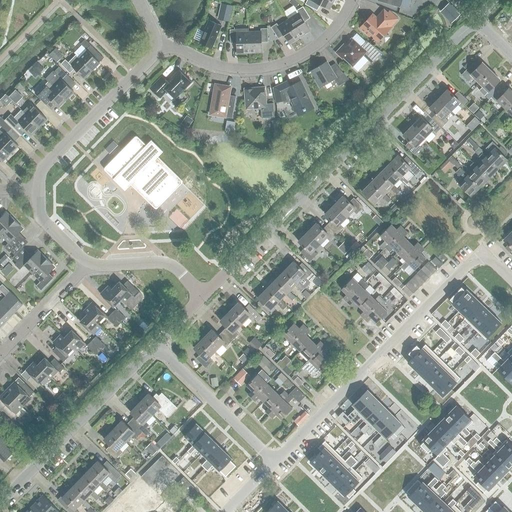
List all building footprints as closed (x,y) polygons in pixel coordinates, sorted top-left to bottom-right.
[(332,0),(307,0),(305,4),(317,10),(320,5),(328,9),(332,0)] [(386,0),(385,4),(400,8),(402,0),(386,0)] [(232,6),(220,3),(217,19),(229,22),(232,6)] [(459,15),(448,3),(440,11),(451,23),(459,15)] [(298,13),(288,20),(299,37),(309,30),(304,22),(310,18),(302,7),(297,11),(298,13)] [(376,20),(372,16),(360,28),(369,36),(370,34),(378,41),(390,28),(389,28),(396,20),(389,13),(387,15),(384,12),(376,20)] [(207,25),(199,44),(211,49),(219,31),(221,26),(209,20),(207,25)] [(299,37),(288,20),(278,26),(276,24),(271,27),(278,39),(283,35),(289,43),(299,37)] [(249,53),(248,33),(248,29),(236,29),(236,30),(229,30),(230,44),(236,43),(237,53),(249,53)] [(260,33),(248,33),(249,53),(261,52),(261,43),(268,42),(267,29),(260,29),(260,33)] [(346,44),(345,43),(336,52),(342,58),(343,57),(352,66),(363,55),(371,63),(382,52),(366,41),(360,47),(351,38),(346,44)] [(79,59),(92,71),(99,63),(103,58),(85,40),(80,45),(87,51),(79,59)] [(63,56),(56,48),(49,55),(57,63),(63,56)] [(84,79),(92,71),(79,59),(75,63),(71,60),(68,63),(65,60),(60,65),(69,74),(73,69),(84,79)] [(467,83),(472,78),(478,84),(490,72),(481,64),(477,68),(472,63),(472,64),(469,61),(462,68),(465,71),(460,76),(467,83)] [(28,70),(34,76),(42,68),(37,62),(28,70)] [(343,73),(336,77),(326,62),(310,71),(315,79),(314,80),(319,88),(334,79),(338,86),(348,80),(343,73)] [(59,67),(46,80),(48,82),(53,87),(66,100),(74,92),(64,82),(69,77),(59,67)] [(192,82),(189,79),(188,80),(179,71),(167,83),(162,77),(150,89),(159,98),(166,91),(174,99),(186,86),(187,87),(192,82)] [(490,72),(478,84),(482,87),(479,90),(488,100),(490,98),(499,89),(494,85),(499,81),(490,72)] [(289,100),(290,100),(297,114),(312,107),(300,82),(290,87),(287,81),(273,88),(276,102),(283,101),(283,103),(289,102),(289,100)] [(39,89),(35,93),(44,102),(51,109),(55,105),(58,108),(66,100),(53,87),(48,82),(40,90),(39,89)] [(215,84),(210,114),(225,117),(232,118),(235,96),(229,95),(230,87),(215,84)] [(266,104),(265,87),(244,89),(245,108),(251,108),(251,109),(260,109),(261,119),(274,118),(273,104),(266,104)] [(499,89),(490,98),(495,103),(496,101),(505,110),(511,102),(511,93),(508,89),(503,94),(499,89)] [(12,101),(19,94),(15,90),(8,97),(12,101)] [(437,99),(450,112),(457,105),(460,109),(467,101),(457,92),(453,96),(446,90),(437,99)] [(0,100),(7,106),(12,101),(8,97),(5,95),(0,100)] [(430,119),(440,129),(447,122),(444,118),(450,112),(437,99),(428,108),(434,114),(430,119)] [(22,110),(21,110),(39,127),(46,119),(34,107),(31,104),(27,107),(23,111),(22,110)] [(31,135),(39,127),(21,110),(14,117),(11,114),(5,119),(14,128),(19,123),(31,135)] [(192,121),(185,116),(178,126),(184,131),(192,121)] [(0,124),(7,132),(11,128),(0,118),(0,117),(0,124)] [(411,126),(423,139),(430,132),(434,136),(440,129),(430,119),(426,123),(420,117),(411,126)] [(474,118),(470,122),(475,127),(479,123),(474,118)] [(423,139),(411,126),(402,136),(408,142),(403,146),(414,156),(421,149),(417,145),(423,139)] [(0,143),(10,154),(18,146),(5,134),(4,135),(0,130),(0,143)] [(104,168),(104,169),(105,169),(105,170),(119,184),(122,181),(128,187),(131,184),(155,207),(155,208),(156,208),(157,208),(158,208),(158,207),(182,183),(182,182),(183,182),(183,181),(182,181),(182,180),(158,156),(163,151),(151,140),(146,145),(137,136),(136,136),(135,136),(105,167),(105,168),(104,168)] [(470,146),(474,143),(469,138),(465,141),(470,146)] [(109,154),(118,145),(113,141),(105,150),(109,154)] [(449,145),(454,150),(458,145),(454,141),(449,145)] [(490,153),(486,157),(498,168),(506,160),(503,157),(497,151),(499,148),(492,142),(486,149),(490,153)] [(0,159),(2,162),(10,154),(0,143),(0,159)] [(474,143),(470,146),(475,151),(478,147),(474,143)] [(499,148),(497,151),(503,157),(507,153),(500,146),(499,148)] [(475,151),(474,152),(479,157),(482,154),(484,152),(478,147),(475,151)] [(477,166),(489,178),(498,168),(486,157),(482,154),(479,157),(478,159),(481,162),(477,166)] [(397,156),(388,165),(401,177),(401,176),(406,171),(413,177),(419,171),(406,157),(402,161),(397,156)] [(452,164),(456,161),(451,156),(448,159),(452,164)] [(456,161),(452,164),(457,169),(460,165),(456,161)] [(472,171),(468,175),(480,187),(489,178),(477,166),(473,163),(468,168),(472,171)] [(392,186),(392,185),(397,180),(404,187),(408,183),(401,176),(401,177),(388,165),(379,174),(392,186)] [(460,168),(456,173),(463,180),(458,185),(470,197),(480,187),(468,175),(460,168)] [(379,174),(370,183),(383,195),(384,194),(389,189),(395,195),(399,192),(392,185),(392,186),(379,174)] [(383,195),(370,183),(361,193),(374,205),(380,198),(387,204),(390,201),(384,194),(383,195)] [(333,206),(345,218),(352,211),(356,215),(363,208),(353,198),(349,203),(342,196),(333,206)] [(326,226),(336,235),(343,228),(339,224),(345,218),(333,206),(324,214),(331,221),(326,226)] [(0,234),(0,235),(14,221),(9,215),(8,216),(5,213),(0,218),(0,234)] [(20,226),(14,221),(0,235),(9,243),(4,248),(9,253),(21,240),(17,235),(22,230),(19,227),(20,226)] [(306,233),(319,245),(326,238),(329,242),(336,235),(326,226),(323,230),(316,223),(306,233)] [(386,248),(403,230),(399,227),(395,230),(390,225),(379,236),(385,242),(380,248),(383,251),(386,248)] [(396,253),(407,242),(402,237),(406,233),(403,230),(386,248),(390,253),(393,250),(396,253)] [(511,231),(503,241),(511,249),(511,231)] [(319,245),(306,233),(298,241),(304,248),(300,252),(309,262),(316,255),(313,251),(319,245)] [(356,241),(349,248),(353,251),(359,245),(356,241)] [(407,242),(396,253),(405,262),(420,247),(416,243),(412,247),(407,242)] [(348,249),(342,243),(338,247),(344,253),(348,249)] [(405,262),(400,267),(409,276),(425,259),(420,254),(423,250),(420,247),(405,262)] [(373,256),(367,250),(364,253),(370,259),(373,256)] [(46,259),(41,253),(40,254),(37,252),(29,260),(24,255),(14,265),(19,270),(24,265),(32,273),(46,259)] [(0,260),(0,263),(3,267),(10,260),(5,255),(0,260)] [(374,265),(380,271),(384,267),(388,262),(382,257),(378,261),(374,265)] [(386,276),(390,272),(389,272),(397,263),(392,258),(388,262),(384,267),(380,271),(386,276)] [(52,265),(46,259),(32,273),(40,281),(36,286),(41,291),(50,281),(45,276),(54,268),(51,266),(52,265)] [(293,262),(284,271),(297,284),(297,283),(304,289),(304,290),(313,280),(312,280),(316,276),(302,263),(298,267),(293,262)] [(374,268),(368,262),(364,266),(370,272),(374,268)] [(436,270),(428,262),(424,266),(432,274),(436,270)] [(10,271),(5,266),(0,272),(5,277),(10,271)] [(421,270),(428,278),(432,274),(424,266),(421,270)] [(417,274),(425,282),(428,278),(421,270),(417,274)] [(304,289),(297,283),(297,284),(284,271),(275,280),(288,293),(289,292),(294,287),(301,293),(304,289)] [(375,277),(381,283),(385,279),(379,273),(375,277)] [(425,282),(417,274),(413,278),(421,286),(425,282)] [(363,280),(358,284),(352,278),(341,289),(346,294),(342,298),(346,302),(365,282),(363,280)] [(401,284),(396,278),(392,281),(398,287),(401,284)] [(421,286),(413,278),(409,282),(417,290),(421,286)] [(391,285),(385,279),(381,283),(387,289),(391,285)] [(275,280),(266,290),(279,302),(280,301),(285,296),(291,302),(295,298),(289,292),(288,293),(275,280)] [(119,282),(112,290),(121,299),(132,310),(141,299),(142,297),(141,295),(127,281),(123,286),(119,282)] [(354,302),(358,306),(369,295),(365,292),(370,287),(365,282),(346,302),(350,306),(354,302)] [(409,282),(406,286),(414,293),(417,290),(409,282)] [(22,305),(2,285),(0,286),(0,291),(5,297),(1,301),(14,313),(22,305)] [(112,290),(108,286),(100,294),(113,307),(121,299),(112,290)] [(402,290),(410,297),(414,293),(406,286),(402,290)] [(461,287),(449,299),(453,303),(452,304),(458,311),(473,296),(466,289),(465,291),(461,287)] [(402,296),(393,288),(390,292),(399,300),(402,296)] [(267,314),(270,311),(276,305),(283,311),(286,308),(280,301),(279,302),(266,290),(257,299),(260,301),(257,304),(267,314)] [(305,290),(301,294),(307,299),(310,295),(305,290)] [(369,295),(358,306),(364,312),(360,315),(363,319),(383,299),(380,297),(375,301),(369,295)] [(473,296),(458,311),(465,317),(480,302),(473,296)] [(383,299),(363,319),(367,322),(371,318),(376,323),(387,313),(382,308),(387,304),(383,299)] [(14,313),(1,301),(0,302),(0,317),(5,322),(14,313)] [(465,317),(464,319),(471,326),(487,310),(480,302),(465,317)] [(84,310),(88,314),(97,323),(98,323),(105,316),(91,303),(84,310)] [(237,303),(228,313),(240,325),(247,318),(251,322),(253,319),(256,323),(261,318),(258,314),(248,305),(243,309),(237,303)] [(125,318),(115,309),(111,313),(120,323),(125,318)] [(487,310),(471,326),(478,333),(494,316),(487,310)] [(120,323),(111,313),(107,317),(116,327),(120,323)] [(221,332),(231,342),(238,335),(234,331),(240,325),(228,313),(219,322),(226,328),(221,332)] [(88,314),(80,322),(93,334),(101,326),(98,323),(97,323),(88,314)] [(494,316),(478,333),(485,339),(501,323),(494,316)] [(143,322),(139,326),(144,331),(148,327),(143,322)] [(291,344),(306,329),(302,325),(298,329),(293,324),(282,335),(291,344)] [(306,329),(291,344),(300,352),(311,341),(306,336),(310,332),(306,329)] [(72,330),(64,338),(74,348),(73,348),(77,351),(85,343),(72,330)] [(202,340),(214,352),(221,345),(224,349),(231,342),(221,332),(217,337),(211,330),(202,340)] [(66,355),(73,348),(74,348),(64,338),(60,334),(53,343),(58,348),(54,353),(63,362),(68,357),(66,355)] [(105,346),(95,337),(91,341),(101,350),(105,346)] [(253,337),(249,342),(257,347),(260,343),(253,337)] [(214,352),(202,340),(193,349),(199,355),(195,359),(205,369),(212,362),(208,358),(214,352)] [(101,350),(91,341),(87,345),(96,355),(101,350)] [(311,341),(300,352),(309,361),(323,346),(319,342),(316,346),(311,341)] [(494,344),(490,348),(494,352),(498,348),(494,344)] [(412,358),(407,363),(414,370),(432,351),(425,345),(420,349),(416,345),(408,354),(412,358)] [(327,349),(323,346),(309,361),(302,368),(304,370),(306,368),(312,374),(328,358),(323,353),(327,349)] [(243,352),(249,358),(253,354),(247,348),(243,352)] [(475,348),(470,353),(475,358),(480,353),(475,348)] [(271,359),(274,355),(268,349),(265,353),(271,359)] [(432,351),(414,370),(421,376),(439,358),(432,351)] [(494,352),(490,356),(500,366),(497,369),(511,384),(511,383),(511,369),(501,359),(494,352)] [(511,355),(508,352),(501,359),(511,369),(511,355)] [(243,354),(239,358),(243,363),(248,359),(243,354)] [(490,356),(486,360),(493,367),(498,363),(490,356)] [(45,358),(37,365),(37,366),(47,375),(46,375),(50,379),(58,371),(59,373),(64,368),(54,359),(50,363),(45,358)] [(439,358),(421,376),(428,383),(446,365),(439,358)] [(276,364),(282,370),(285,366),(280,361),(276,364)] [(37,366),(37,365),(33,362),(26,370),(31,375),(27,380),(36,389),(41,385),(39,383),(46,375),(47,375),(37,366)] [(276,368),(270,362),(266,366),(272,372),(276,368)] [(446,365),(428,383),(435,390),(453,372),(446,365)] [(288,376),(291,372),(285,366),(282,370),(288,376)] [(243,369),(233,378),(241,386),(250,377),(243,369)] [(257,375),(246,386),(251,391),(248,395),(251,398),(266,383),(266,384),(271,379),(267,375),(262,370),(257,375)] [(453,372),(435,390),(442,397),(460,378),(453,372)] [(283,383),(287,379),(281,373),(277,377),(283,383)] [(295,374),(291,378),(300,387),(303,383),(295,374)] [(90,382),(86,378),(82,382),(86,386),(90,382)] [(293,385),(287,379),(283,383),(289,388),(293,385)] [(6,390),(10,393),(20,402),(23,405),(31,398),(29,397),(34,392),(24,383),(20,387),(14,382),(6,390)] [(274,392),(266,384),(266,383),(251,398),(255,402),(258,398),(264,403),(274,392)] [(296,387),(289,394),(293,398),(299,403),(305,396),(296,387)] [(23,405),(20,402),(10,393),(6,390),(0,396),(0,398),(2,401),(6,405),(2,409),(13,420),(18,416),(16,414),(23,405)] [(343,412),(338,417),(346,425),(351,420),(374,397),(367,390),(352,405),(355,408),(349,415),(347,416),(343,412)] [(265,412),(268,415),(287,395),(284,392),(279,396),(274,392),(264,403),(268,408),(265,412)] [(148,394),(139,403),(152,416),(158,409),(166,417),(175,408),(161,394),(158,397),(155,395),(152,398),(148,394)] [(287,395),(268,415),(272,419),(275,415),(281,420),(292,409),(287,404),(291,399),(293,398),(289,394),(287,395)] [(374,397),(351,420),(354,424),(360,418),(363,421),(380,404),(374,397)] [(196,404),(191,398),(183,406),(189,412),(196,404)] [(56,399),(52,403),(57,408),(61,404),(56,399)] [(139,403),(130,412),(136,419),(132,423),(142,433),(146,436),(150,432),(146,428),(149,426),(145,422),(152,416),(139,403)] [(366,424),(360,430),(364,434),(366,432),(387,411),(380,404),(363,421),(366,424)] [(456,406),(449,412),(466,429),(472,422),(456,406)] [(294,422),(298,426),(304,420),(308,415),(304,411),(300,416),(294,422)] [(387,411),(366,432),(370,435),(376,429),(379,432),(394,417),(387,411)] [(449,412),(443,419),(458,433),(460,431),(466,436),(470,433),(466,429),(449,412)] [(382,435),(373,443),(378,447),(392,432),(397,437),(405,428),(401,424),(394,417),(379,432),(382,435)] [(443,419),(435,427),(450,441),(453,445),(457,440),(463,446),(467,443),(458,433),(443,419)] [(36,421),(31,426),(36,430),(41,425),(36,421)] [(142,433),(132,423),(128,427),(121,421),(112,430),(125,443),(132,436),(135,440),(142,433)] [(196,424),(184,436),(193,445),(205,433),(196,424)] [(435,427),(430,432),(444,447),(450,441),(435,427)] [(125,443),(112,430),(103,440),(110,446),(106,450),(115,460),(122,453),(119,449),(125,443)] [(423,442),(420,445),(427,453),(431,449),(437,455),(434,459),(442,467),(449,460),(443,453),(447,449),(444,447),(430,432),(422,440),(423,442)] [(490,432),(487,436),(490,439),(492,441),(496,438),(490,432)] [(193,445),(187,452),(190,454),(196,448),(201,454),(214,441),(205,433),(193,445)] [(496,438),(492,441),(511,460),(511,445),(506,440),(502,443),(496,438)] [(161,439),(155,445),(160,449),(166,443),(161,439)] [(490,439),(487,442),(495,450),(492,454),(494,456),(508,470),(511,466),(511,460),(492,441),(490,439)] [(207,459),(201,466),(204,468),(222,450),(214,441),(201,454),(207,459)] [(321,451),(310,462),(316,469),(334,451),(324,441),(318,448),(321,451)] [(145,449),(152,456),(159,449),(152,442),(145,449)] [(8,445),(1,453),(7,458),(14,451),(8,445)] [(222,450),(204,468),(207,471),(213,465),(225,477),(236,466),(230,460),(231,459),(222,450)] [(334,451),(316,469),(323,476),(341,458),(334,451)] [(341,458),(323,476),(330,483),(354,458),(351,455),(345,461),(341,458)] [(162,456),(157,460),(166,468),(170,464),(162,456)] [(494,456),(487,462),(502,477),(508,470),(494,456)] [(354,458),(330,483),(337,489),(355,471),(351,467),(357,462),(354,458)] [(469,458),(465,461),(475,471),(472,475),(478,481),(475,485),(484,493),(487,489),(488,491),(495,483),(473,462),(469,458)] [(369,459),(365,464),(375,473),(379,469),(369,459)] [(161,473),(166,468),(157,460),(153,465),(161,473)] [(473,461),(473,462),(495,483),(502,477),(487,462),(484,466),(478,460),(475,463),(473,461)] [(97,461),(88,470),(101,483),(102,482),(106,486),(112,480),(114,482),(121,475),(106,461),(102,466),(97,461)] [(433,462),(428,469),(439,479),(445,473),(433,462)] [(153,465),(149,469),(157,477),(161,473),(153,465)] [(125,474),(129,479),(135,473),(131,469),(125,474)] [(157,477),(149,469),(145,473),(153,481),(157,477)] [(88,470),(79,480),(92,492),(93,491),(97,495),(102,489),(105,492),(108,488),(106,486),(102,482),(101,483),(88,470)] [(453,470),(448,475),(452,479),(457,474),(453,470)] [(355,471),(337,489),(344,496),(345,495),(349,498),(355,491),(352,488),(362,478),(355,471)] [(145,473),(140,477),(149,485),(153,481),(145,473)] [(182,478),(176,484),(191,499),(198,492),(183,477),(182,478)] [(417,480),(406,492),(409,495),(408,497),(416,504),(433,487),(438,481),(434,477),(426,486),(422,482),(421,483),(417,480)] [(209,496),(214,490),(202,478),(196,483),(209,496)] [(83,501),(84,500),(90,494),(96,501),(99,497),(93,491),(92,492),(79,480),(70,489),(83,501)] [(433,487),(416,504),(423,511),(443,490),(446,487),(442,483),(436,490),(433,487)] [(472,498),(463,508),(467,511),(468,511),(482,498),(470,487),(465,492),(472,498)] [(83,501),(70,489),(62,498),(70,506),(67,509),(70,511),(78,511),(76,509),(81,503),(87,510),(91,506),(84,500),(83,501)] [(443,490),(423,511),(433,511),(443,502),(440,499),(446,493),(443,490)] [(41,511),(58,511),(42,496),(34,505),(41,511)] [(104,502),(108,505),(113,500),(109,496),(104,502)] [(443,502),(433,511),(447,511),(454,505),(456,503),(453,499),(447,505),(443,502)] [(509,511),(497,500),(488,508),(492,511),(509,511)] [(284,511),(287,510),(277,501),(266,511),(284,511)]
